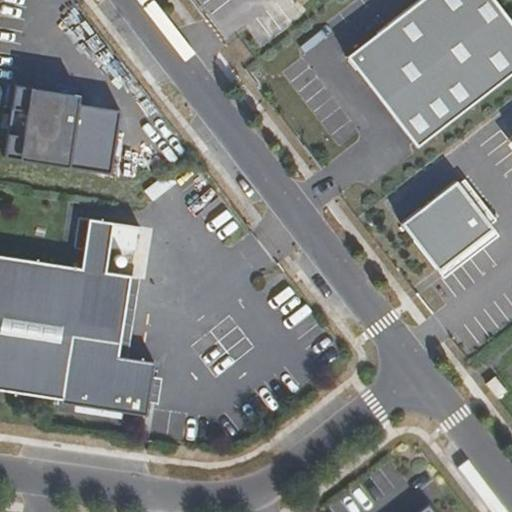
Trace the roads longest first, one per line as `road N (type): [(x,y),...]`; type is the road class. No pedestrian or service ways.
road 1 (residential): [(130,0),(416,374)]
road 2 (residential): [(416,374),(262,493),(203,501),(0,471)]
road 3 (residential): [(416,374),(511,497)]
